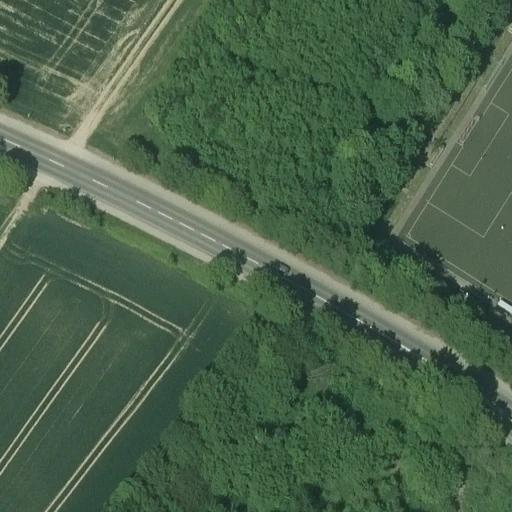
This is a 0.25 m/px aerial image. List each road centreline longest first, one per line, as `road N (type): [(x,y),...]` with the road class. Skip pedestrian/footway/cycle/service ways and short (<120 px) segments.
road 1 (tertiary): [(511,422),(225,248),(0,140)]
road 2 (track): [(0,242),(171,0)]
